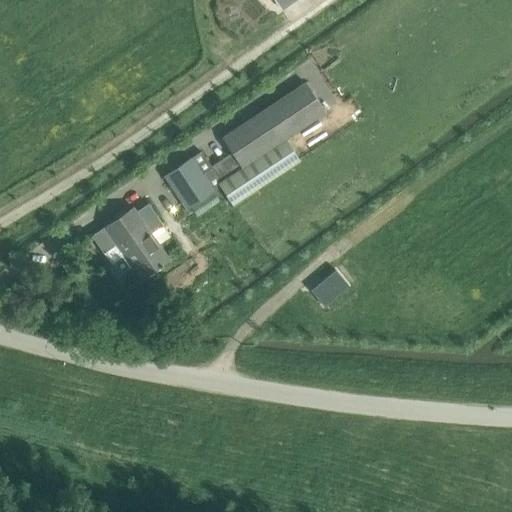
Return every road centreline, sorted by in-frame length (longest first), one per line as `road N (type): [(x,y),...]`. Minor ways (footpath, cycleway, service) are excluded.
road 1 (unclassified): [(511,418),(270,396),(0,336)]
road 2 (track): [(0,229),(339,0)]
